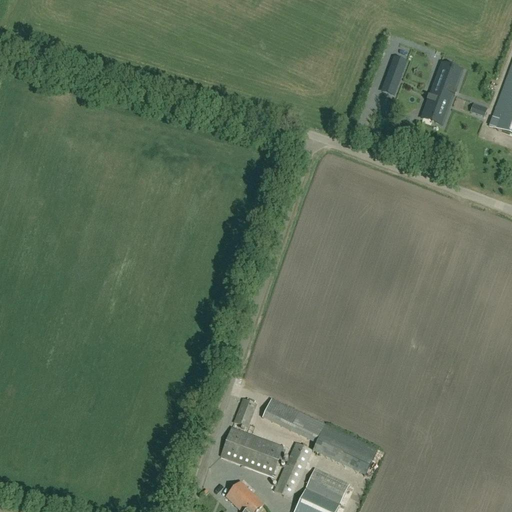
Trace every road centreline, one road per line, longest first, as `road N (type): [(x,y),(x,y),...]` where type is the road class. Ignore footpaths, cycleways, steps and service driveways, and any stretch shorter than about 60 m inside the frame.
road 1 (unclassified): [(188,511),(315,137)]
road 2 (unclassified): [(315,137),(0,40)]
road 3 (unclassified): [(511,205),(315,137)]
